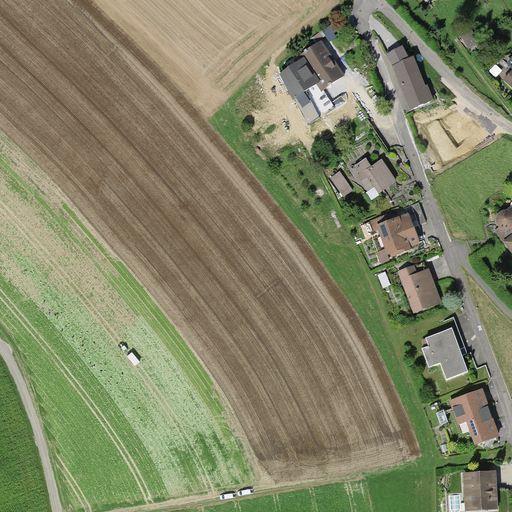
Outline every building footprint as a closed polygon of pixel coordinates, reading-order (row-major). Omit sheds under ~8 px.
[(473,29),(463,36),(470,47),(480,41),(473,29)] [(321,92),(345,76),(322,41),(298,57),(308,72),(298,79),(306,92),(316,85),(321,92)] [(411,111),(435,100),(429,85),(427,86),(415,56),(409,59),(404,46),(387,53),(411,111)] [(446,139),(425,150),(434,167),(455,156),(446,139)] [(366,159),(354,167),(360,175),(356,178),(366,193),(374,188),(378,194),(397,181),(382,160),(371,167),(366,159)] [(341,172),(330,180),(343,198),(354,190),(341,172)] [(511,203),(511,202),(501,208),(498,210),(496,214),(497,217),(501,223),(496,228),(511,249),(511,203)] [(387,216),(366,224),(370,234),(377,231),(387,256),(417,245),(406,216),(390,222),(387,216)] [(415,267),(397,274),(413,314),(439,304),(426,271),(418,274),(415,267)] [(427,348),(420,351),(428,369),(438,365),(444,381),(467,372),(450,330),(424,340),(427,348)] [(480,392),(449,403),(457,424),(466,421),(474,444),(495,437),(480,392)] [(493,472),(461,473),(462,511),(480,511),(494,511),(493,472)]
